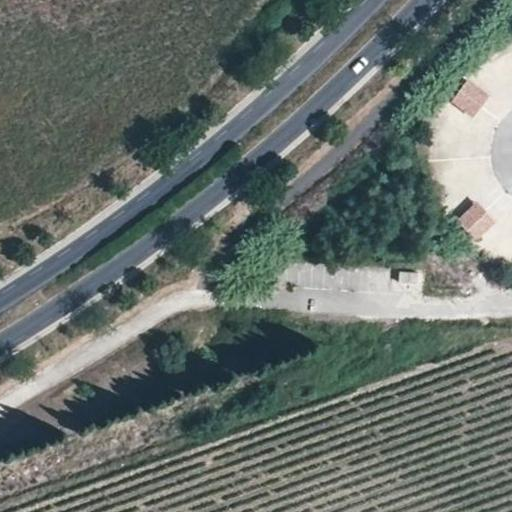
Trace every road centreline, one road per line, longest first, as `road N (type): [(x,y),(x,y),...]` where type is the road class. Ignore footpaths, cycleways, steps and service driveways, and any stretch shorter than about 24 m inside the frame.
road 1 (primary): [(0,343),(220,199),(417,0)]
road 2 (primary): [(362,0),(188,170),(0,300)]
